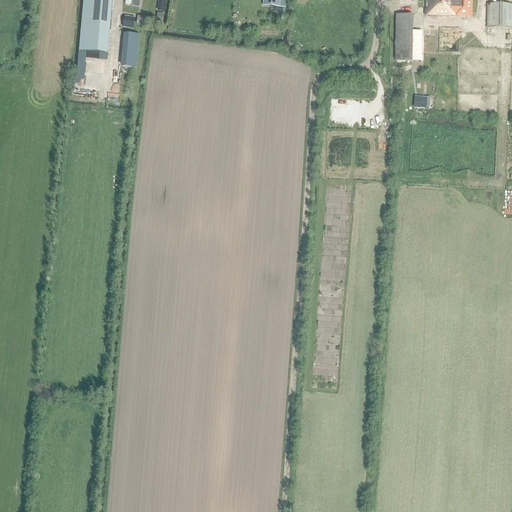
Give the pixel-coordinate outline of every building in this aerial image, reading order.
[(105,54),(110,0),(83,0),(79,52),(105,54)] [(263,0),(262,7),(280,8),(280,0),(263,0)] [(424,0),(425,16),(471,16),(471,0),(424,0)] [(487,29),(511,29),(511,5),(487,5),(487,29)] [(148,28),(149,16),(143,15),(141,27),(148,28)] [(413,61),(422,61),(422,30),(412,30),(412,15),(395,15),(395,62),(392,62),(392,69),(413,69),(413,61)] [(438,43),(438,31),(428,31),(428,43),(438,43)] [(140,47),(141,38),(131,37),(130,46),(140,47)]
